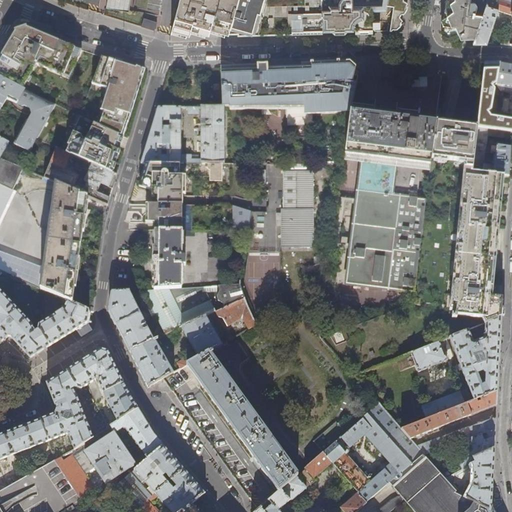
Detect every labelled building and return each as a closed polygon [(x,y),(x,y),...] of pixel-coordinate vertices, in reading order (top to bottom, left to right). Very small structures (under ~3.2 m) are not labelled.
[(107,0),(107,6),(129,10),(131,0),(107,0)] [(229,34),(238,0),(178,0),(171,30),(189,35),(191,30),(209,35),(210,29),(215,31),(222,33),(229,34)] [(323,32),(321,0),(238,0),(229,34),(243,34),(278,33),(309,32),(323,32)] [(402,20),(406,0),(389,0),(388,10),(356,10),(355,4),(355,0),(321,0),(323,32),(380,31),(394,31),(399,25),(402,20)] [(388,10),(389,0),(378,0),(378,5),(355,4),(356,10),(388,10)] [(441,22),(442,25),(441,30),(441,33),(447,39),(458,35),(460,39),(465,39),(471,39),(475,39),(487,0),(445,0),(443,21),(441,22)] [(511,0),(487,0),(475,39),(473,43),(486,43),(497,9),(511,14),(511,44),(511,45),(511,0)] [(142,18),(141,25),(152,28),(154,21),(142,18)] [(0,76),(22,87),(37,64),(69,78),(82,50),(73,47),(48,37),(27,29),(22,30),(15,33),(0,57),(0,76)] [(123,136),(144,70),(130,66),(107,58),(102,57),(92,83),(110,89),(99,124),(102,126),(123,136)] [(352,101),(358,76),(360,67),(354,62),(302,64),(302,70),(298,70),(273,71),(268,71),(268,66),(261,66),(243,67),(228,67),(221,68),(221,108),(224,108),(229,108),(302,107),(303,114),(344,113),(352,101)] [(492,112),(494,90),(492,86),(497,84),(499,63),(497,63),(485,63),(483,81),(477,127),(477,128),(511,132),(511,120),(491,118),(489,115),(492,112)] [(511,87),(511,65),(501,63),(499,63),(497,84),(498,85),(511,87)] [(33,93),(22,87),(0,76),(0,104),(2,105),(6,97),(10,99),(13,100),(17,100),(27,105),(33,93)] [(511,117),(511,92),(501,91),(500,97),(502,98),(501,113),(507,114),(507,117),(511,117)] [(30,151),(55,103),(33,93),(27,105),(30,106),(32,113),(29,118),(27,118),(14,142),(30,151)] [(180,155),(180,108),(174,108),(158,107),(150,134),(140,164),(146,164),(181,164),(196,164),(222,164),(224,164),(224,108),(221,108),(216,108),(201,108),(200,158),(190,158),(190,155),(180,155)] [(414,293),(426,200),(392,196),(397,161),(430,166),(435,122),(350,110),(345,154),(362,156),(345,285),(414,293)] [(121,142),(123,136),(102,126),(99,124),(81,116),(76,114),(73,121),(77,123),(68,143),(70,144),(66,152),(71,154),(80,159),(111,173),(114,164),(119,148),(121,142)] [(497,217),(501,176),(472,172),(477,128),(477,127),(447,123),(441,122),(435,122),(430,166),(426,200),(414,293),(413,304),(321,340),(325,344),(336,356),(354,376),(410,354),(445,340),(449,338),(467,331),(485,324),(501,317),(502,297),(488,296),(490,275),(497,217)] [(484,167),(487,137),(508,140),(509,139),(511,139),(511,132),(477,128),(472,172),(501,176),(509,177),(510,148),(496,147),(495,158),(494,158),(493,159),(493,165),(493,166),(494,168),(484,167)] [(0,158),(9,140),(1,136),(0,135),(0,158)] [(112,188),(116,176),(111,173),(80,159),(78,164),(90,169),(80,190),(74,187),(78,178),(64,171),(71,154),(66,152),(56,148),(44,178),(56,183),(87,197),(104,204),(107,205),(109,198),(97,194),(100,184),(112,188)] [(0,217),(23,169),(1,159),(0,160),(0,217)] [(180,199),(180,176),(210,176),(210,180),(222,180),(222,164),(196,164),(181,164),(146,164),(143,172),(139,187),(150,191),(150,199),(180,199)] [(265,165),(265,170),(259,170),(259,188),(266,188),(265,178),(280,178),(280,164),(265,165)] [(311,247),(310,171),(281,171),(281,209),(279,209),(279,247),(311,247)] [(86,204),(87,197),(56,183),(44,264),(41,289),(46,292),(47,292),(61,298),(63,299),(72,302),(76,275),(84,215),(86,204)] [(347,211),(348,198),(339,197),(339,211),(347,211)] [(179,230),(180,206),(150,205),(147,205),(146,211),(146,224),(152,224),(152,230),(154,230),(179,230)] [(247,231),(250,210),(236,206),(236,231),(247,231)] [(184,265),(184,257),(181,257),(180,231),(154,231),(154,247),(152,247),(152,267),(152,273),(154,273),(154,289),(180,288),(180,265),(184,265)] [(23,282),(41,289),(44,264),(0,249),(0,271),(1,272),(23,282)] [(44,297),(46,292),(41,289),(23,282),(21,287),(44,297)] [(152,337),(129,291),(112,292),(109,310),(119,329),(130,351),(155,339),(181,327),(206,315),(213,312),(203,291),(216,291),(214,296),(215,300),(220,303),(221,308),(244,297),(239,285),(180,288),(154,289),(141,290),(160,327),(158,328),(160,332),(152,337)] [(0,343),(8,337),(11,337),(13,339),(30,358),(72,332),(87,323),(89,310),(72,302),(63,299),(62,302),(66,303),(65,307),(62,306),(61,309),(64,309),(64,311),(39,326),(39,330),(35,332),(30,324),(0,291),(0,343)] [(58,303),(61,298),(47,292),(45,298),(58,303)] [(255,325),(244,297),(221,308),(215,311),(218,316),(223,317),(227,325),(239,318),(243,319),(249,329),(255,325)] [(222,345),(206,315),(181,327),(199,358),(212,350),(222,345)] [(497,380),(499,358),(501,317),(485,324),(484,340),(472,345),(467,331),(449,338),(473,401),(476,400),(479,399),(497,392),(497,380)] [(174,372),(155,339),(130,351),(139,370),(148,387),(163,378),(174,372)] [(449,350),(445,340),(410,354),(418,373),(446,361),(442,353),(449,350)] [(328,366),(336,356),(325,344),(314,351),(328,366)] [(14,429),(0,434),(0,458),(65,434),(66,434),(67,434),(73,450),(81,446),(84,444),(93,438),(77,396),(74,389),(76,387),(77,388),(81,389),(96,379),(96,376),(100,378),(98,384),(111,409),(109,410),(111,413),(113,412),(118,422),(138,408),(129,395),(128,393),(115,367),(108,351),(101,350),(46,383),(56,408),(57,410),(56,412),(55,414),(14,429)] [(297,475),(211,355),(213,353),(212,350),(199,358),(192,362),(187,364),(266,475),(278,492),(296,476),(297,475)] [(192,362),(189,356),(178,362),(181,368),(187,364),(192,362)] [(425,420),(469,403),(464,390),(420,408),(425,420)] [(471,417),(496,407),(496,406),(497,392),(479,399),(480,402),(477,403),(476,400),(473,401),(469,403),(425,420),(402,429),(411,440),(471,417)] [(344,511),(355,511),(389,483),(393,479),(394,480),(395,480),(395,481),(396,481),(397,481),(398,481),(399,480),(400,480),(400,479),(401,479),(402,478),(402,477),(402,476),(402,475),(402,474),(402,473),(401,472),(423,453),(417,446),(411,440),(402,429),(379,404),(355,425),(390,463),(370,482),(335,442),(325,451),(300,473),(310,485),(315,480),(314,478),(332,463),(351,485),(349,486),(356,494),(341,508),(344,511)] [(137,466),(116,435),(124,430),(127,430),(146,457),(140,461),(142,463),(163,445),(154,434),(150,429),(138,408),(118,422),(117,422),(109,428),(108,428),(97,436),(93,438),(84,444),(81,446),(83,450),(82,451),(84,454),(85,454),(107,484),(110,483),(113,488),(115,487),(118,485),(121,482),(118,478),(137,466)] [(109,428),(117,422),(115,418),(107,423),(109,428)] [(481,434),(485,433),(495,429),(495,420),(494,419),(472,427),(474,431),(470,433),(469,432),(465,429),(417,446),(423,453),(425,455),(432,453),(464,441),(481,434)] [(335,442),(347,432),(338,421),(316,440),(325,451),(335,442)] [(97,436),(108,428),(106,424),(95,431),(97,436)] [(473,458),(494,448),(495,429),(485,433),(488,440),(484,442),(481,434),(464,441),(469,454),(457,460),(462,470),(472,465),(475,463),(473,458)] [(140,510),(184,469),(176,460),(163,445),(142,463),(121,482),(118,485),(140,510)] [(107,484),(85,454),(84,454),(82,451),(83,450),(81,446),(73,450),(71,452),(101,495),(113,488),(110,483),(107,484)] [(492,479),(494,448),(473,458),(475,463),(472,465),(474,469),(473,480),(471,480),(471,483),(473,483),(473,487),(466,499),(473,503),(485,508),(490,511),(492,507),(491,505),(492,479)] [(101,495),(71,452),(56,460),(55,461),(83,505),(101,495)] [(456,493),(457,492),(452,486),(446,479),(431,462),(425,455),(423,453),(401,472),(402,473),(402,474),(402,475),(402,476),(402,477),(402,478),(401,479),(400,479),(400,480),(399,480),(398,481),(397,481),(396,481),(395,481),(395,480),(394,480),(393,479),(389,483),(401,497),(397,498),(391,500),(389,501),(380,510),(381,511),(389,511),(404,500),(413,511),(465,511),(470,509),(473,503),(466,499),(456,493)] [(425,455),(431,462),(436,459),(432,453),(425,455)] [(56,460),(53,455),(43,460),(46,466),(55,461),(56,460)] [(70,511),(83,505),(55,461),(46,466),(22,480),(11,486),(8,488),(0,492),(0,511),(70,511)] [(201,497),(205,493),(192,478),(184,469),(140,510),(141,511),(157,511),(151,504),(159,498),(171,511),(182,511),(192,504),(201,497)] [(11,486),(22,480),(18,474),(8,480),(11,486)] [(452,486),(455,474),(446,479),(452,486)] [(289,511),(287,511),(284,511),(283,511),(279,511),(278,511),(289,501),(293,500),(307,488),(296,476),(278,492),(268,501),(272,505),(265,511),(261,507),(258,510),(255,511),(289,511)] [(493,511),(492,507),(490,511),(473,503),(470,509),(465,511),(493,511)]
